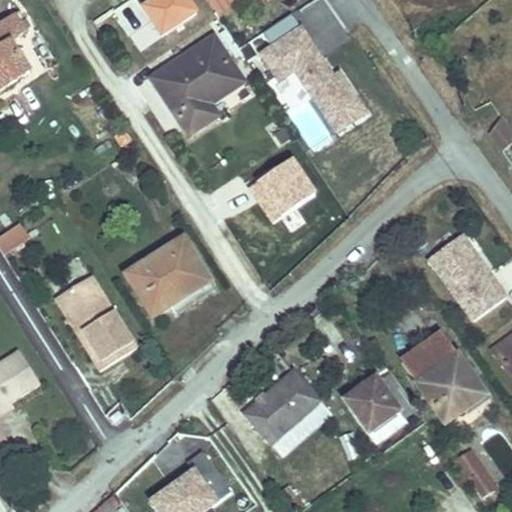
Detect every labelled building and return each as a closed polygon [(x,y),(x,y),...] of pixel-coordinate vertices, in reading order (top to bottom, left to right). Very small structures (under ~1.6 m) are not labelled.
[(202,0),(216,20),(245,0),(202,0)] [(106,32),(132,16),(124,3),(98,19),(106,32)] [(270,49),(259,57),(278,86),(295,75),(336,137),(367,117),(340,76),(334,79),(293,16),(261,36),(270,49)] [(0,104),(37,80),(5,31),(0,33),(0,104)] [(187,142),(208,127),(199,114),(209,106),(241,86),(213,44),(151,86),(187,142)] [(199,114),(208,127),(218,120),(209,106),(199,114)] [(502,154),(511,143),(511,129),(502,120),(484,137),(502,154)] [(18,224),(0,236),(0,253),(5,260),(31,241),(18,224)] [(468,239),(432,265),(473,321),(509,295),(468,239)] [(154,320),(169,311),(167,307),(176,301),(187,305),(213,289),(185,245),(129,281),(154,320)] [(138,358),(94,285),(57,308),(101,380),(138,358)] [(511,382),(511,327),(486,348),(511,382)] [(440,337),(399,368),(443,427),(476,402),(465,388),(473,381),(440,337)] [(0,416),(41,392),(20,356),(0,368),(0,457),(12,451),(0,429),(0,416)] [(415,414),(387,377),(377,385),(374,381),(340,405),(366,440),(397,418),(402,425),(415,414)] [(293,378),(244,416),(268,447),(317,407),(293,378)] [(478,503),(498,491),(474,450),(454,462),(478,503)] [(192,473),(148,504),(154,511),(205,511),(231,494),(201,453),(186,464),(192,473)]
